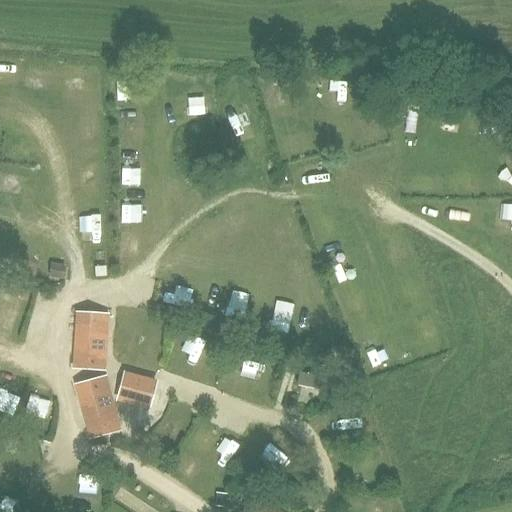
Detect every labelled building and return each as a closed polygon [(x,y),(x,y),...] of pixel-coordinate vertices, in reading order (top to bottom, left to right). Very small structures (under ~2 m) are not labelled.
[(209,210),(239,192),(233,182),(203,200),(209,210)] [(268,233),(290,226),(285,207),(263,214),(268,233)] [(2,309),(19,313),(26,287),(8,283),(2,309)] [(79,314),(76,364),(102,365),(104,315),(79,314)] [(122,373),(116,397),(148,405),(154,382),(122,373)] [(102,374),(77,381),(91,437),(116,430),(102,374)] [(22,410),(41,416),(47,395),(29,390),(22,410)] [(342,511),(367,510),(365,489),(340,490),(342,511)] [(240,511),(278,511),(276,510),(280,505),(273,500),(269,505),(254,494),(240,511)]
